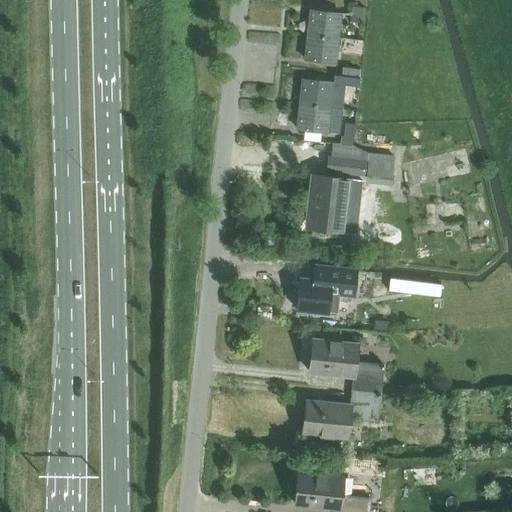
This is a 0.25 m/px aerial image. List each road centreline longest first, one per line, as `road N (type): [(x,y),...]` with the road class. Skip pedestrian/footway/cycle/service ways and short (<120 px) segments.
road 1 (unclassified): [(190,511),(243,0)]
road 2 (primary): [(116,511),(107,0)]
road 3 (primary): [(64,0),(71,511)]
